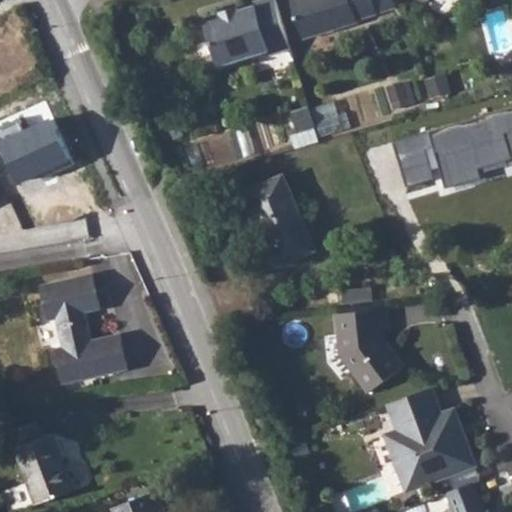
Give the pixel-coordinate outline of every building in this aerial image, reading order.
[(291,48),(276,0),(258,0),(255,1),(256,5),(240,10),(223,15),(206,20),(220,66),(269,51),(270,55),(291,48)] [(374,0),(292,0),(304,39),(359,22),(358,19),(378,13),(374,0)] [(395,0),(374,0),(378,13),(397,7),(395,0)] [(222,11),(223,15),(240,10),(239,6),(222,11)] [(511,155),(511,106),(390,142),(404,191),(438,182),(434,171),(442,169),(446,184),(475,176),(473,167),(511,155)] [(309,107),(292,112),(298,132),(315,128),(309,107)] [(66,164),(50,121),(0,139),(0,157),(10,185),(66,164)] [(317,250),(285,174),(246,191),(279,266),(317,250)] [(343,288),(297,293),(298,308),(344,303),(344,304),(459,291),(458,277),(403,283),(400,255),(341,261),(343,288)] [(93,273),(43,285),(47,302),(54,300),(58,317),(65,347),(69,364),(62,365),(65,383),(128,368),(120,334),(93,340),(88,318),(83,319),(81,312),(86,311),(101,308),(93,273)] [(51,319),(58,317),(54,300),(47,302),(51,319)] [(387,308),(338,313),(342,355),(370,392),(406,366),(385,338),(384,330),(389,329),(387,308)] [(69,364),(65,347),(58,348),(62,365),(69,364)] [(433,387),(390,403),(400,430),(388,435),(408,490),(476,465),(455,409),(443,414),(433,387)] [(37,504),(75,490),(54,434),(44,437),(38,421),(10,432),(37,504)] [(455,511),(489,511),(488,509),(486,510),(475,482),(448,492),(455,511)] [(161,511),(166,509),(159,490),(113,508),(114,511),(161,511)]
